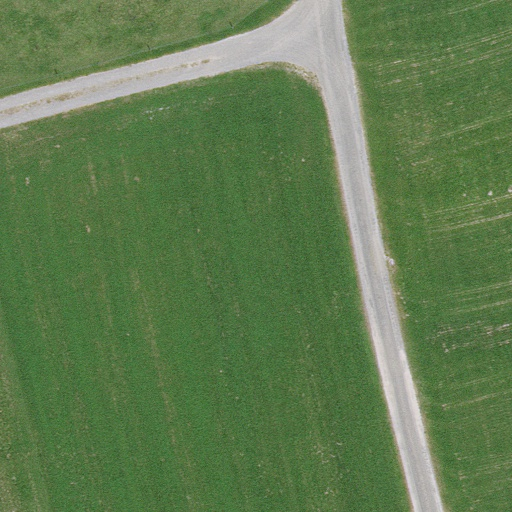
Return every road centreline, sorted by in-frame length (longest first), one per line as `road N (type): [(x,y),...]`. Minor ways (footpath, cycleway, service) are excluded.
road 1 (track): [(427,511),(368,284),(314,0)]
road 2 (track): [(315,24),(0,117)]
